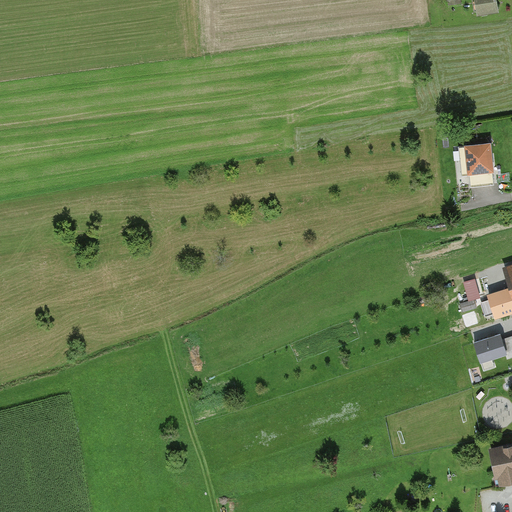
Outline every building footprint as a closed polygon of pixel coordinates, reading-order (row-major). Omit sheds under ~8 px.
[(499,0),(476,0),(479,17),(501,14),(499,0)] [(495,173),(492,143),(465,146),(466,160),(461,161),(463,173),(470,172),(471,186),(494,184),(492,173),(495,173)] [(475,305),(482,326),(511,316),(511,267),(506,270),(511,289),(490,296),(491,300),(475,305)] [(499,333),(474,341),(480,360),(505,352),(499,333)] [(511,334),(502,338),(509,358),(511,357),(511,334)] [(511,446),(491,450),(498,483),(511,480),(511,446)]
